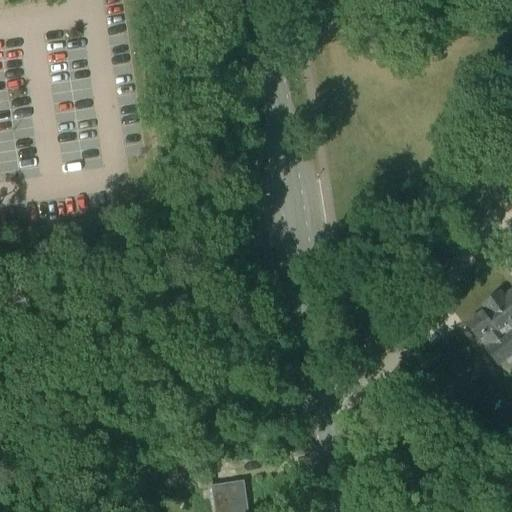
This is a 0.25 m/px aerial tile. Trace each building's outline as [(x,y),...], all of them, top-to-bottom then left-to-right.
[(487,310),(483,314),(488,321),(493,317),(498,324),(501,321),(499,318),(511,308),(511,292),(504,298),(501,293),(484,306),(487,310)] [(483,314),(467,325),(480,342),(485,339),(490,345),(485,349),(499,366),(506,361),(509,366),(511,363),(511,308),(499,318),(501,321),(498,324),(493,317),(488,321),(483,314)] [(190,458),(170,461),(172,468),(173,476),(193,473),(190,458)] [(210,464),(194,467),(196,477),(212,475),(210,464)] [(154,471),(133,473),(133,482),(154,480),(154,471)] [(217,511),(247,511),(247,509),(244,509),(240,484),(214,488),(217,511)] [(154,511),(153,502),(137,504),(137,511),(154,511)]
